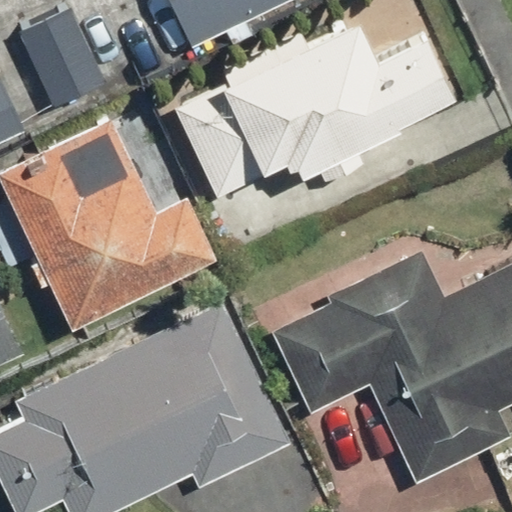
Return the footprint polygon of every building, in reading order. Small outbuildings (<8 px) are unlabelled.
[(167,0),(187,41),(274,0),(167,0)] [(354,11),(215,76),(217,81),(171,103),(214,193),(290,157),(296,169),(395,121),(393,116),(449,90),(421,30),(373,52),(354,11)] [(69,12),(24,34),(60,109),(105,88),(69,12)] [(0,142),(25,130),(0,77),(0,142)] [(108,112),(0,162),(0,183),(65,320),(212,250),(182,187),(151,202),(108,112)] [(511,400),(511,255),(441,289),(420,244),(324,289),(327,297),(268,325),(307,408),(367,380),(413,479),(511,433),(499,406),(511,400)] [(220,296),(11,395),(19,412),(0,421),(0,482),(13,511),(24,511),(59,496),(66,511),(101,511),(189,471),(195,484),(288,440),(220,296)] [(0,357),(18,349),(0,308),(0,357)]
